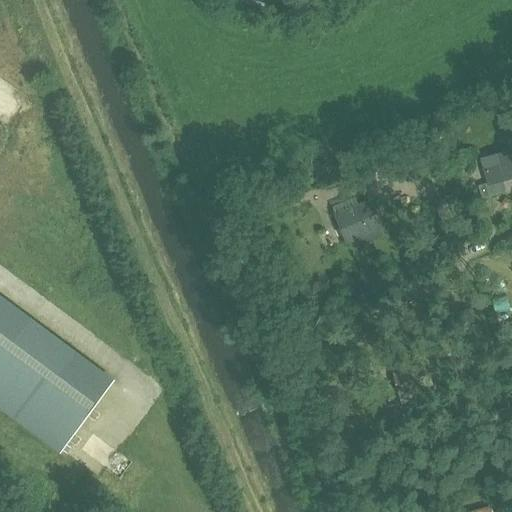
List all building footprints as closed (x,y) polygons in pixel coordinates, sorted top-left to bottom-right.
[(510,152),(482,160),(489,183),(511,176),(511,152),(511,153),(510,152)] [(346,244),(380,231),(369,203),(335,217),(346,244)] [(99,280),(91,288),(100,297),(92,305),(101,315),(117,300),(99,280)] [(0,404),(61,449),(111,382),(0,299),(0,404)] [(394,374),(403,403),(418,398),(417,394),(433,388),(425,363),(394,374)]
